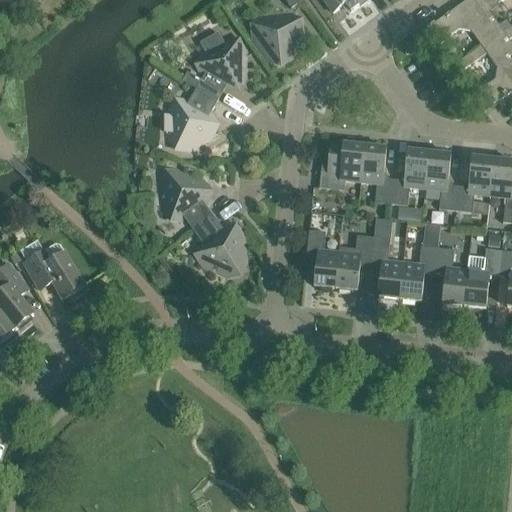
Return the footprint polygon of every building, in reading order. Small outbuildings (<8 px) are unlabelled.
[(302,3),(299,0),(283,0),(291,11),(302,3)] [(321,0),(333,15),(342,8),(342,9),(345,7),(350,15),(370,1),(369,0),(321,0)] [(488,13),(478,0),(469,0),(425,32),(436,48),(459,32),(471,34),(481,48),(484,52),(505,37),(503,34),(488,13)] [(511,0),(478,0),(488,13),(505,0),(511,0)] [(266,62),(293,59),(303,36),(288,15),(263,17),(252,42),(266,62)] [(511,39),(511,27),(503,34),(505,37),(508,42),(511,39)] [(484,52),(481,48),(466,58),(472,66),(486,56),(497,70),(494,82),(472,98),(483,113),(511,92),(511,46),(508,42),(505,37),(484,52)] [(202,80),(196,91),(217,103),(224,92),(247,79),(247,54),(223,40),(202,53),(202,80)] [(406,45),(405,53),(405,56),(420,58),(421,47),(406,45)] [(466,58),(451,69),(457,77),(472,66),(466,58)] [(217,103),(196,91),(190,101),(166,115),(166,139),(190,153),(211,140),(211,113),(217,103)] [(360,185),(364,149),(342,147),(339,176),(320,174),(319,191),(344,194),(345,184),(360,185)] [(364,149),(360,185),(376,187),(374,205),(391,207),(393,182),(383,181),(386,152),(364,149)] [(404,183),(393,182),(391,207),(407,209),(409,191),(425,193),(429,156),(407,154),(404,183)] [(429,156),(425,193),(441,194),(439,213),(455,214),(458,189),(447,188),(451,158),(429,156)] [(468,190),(458,189),(455,214),(472,216),(474,197),(489,199),(493,163),(471,161),(468,190)] [(511,192),(511,164),(493,163),(489,199),(505,201),(502,225),(511,226),(511,200),(511,201),(511,192)] [(193,232),(213,218),(205,208),(203,181),(180,171),(158,187),(161,212),(186,223),(193,232)] [(222,222),(240,210),(233,200),(215,213),(222,222)] [(220,228),(213,218),(193,232),(200,242),(202,269),(225,279),(247,264),(245,239),(220,228)] [(325,235),(309,233),(306,258),(316,259),(313,289),(335,291),(339,255),(338,255),(323,253),(325,235)] [(500,238),(489,237),(488,248),(499,250),(500,238)] [(339,255),(335,291),(357,294),(360,264),(370,265),(373,240),(357,238),(355,252),(339,250),(338,255),(339,255)] [(390,242),(373,240),(370,265),(381,266),(377,300),(399,302),(403,266),(387,264),(390,242)] [(58,245),(44,254),(24,266),(36,286),(48,279),(62,302),(84,289),(58,245)] [(403,266),(399,302),(421,304),(424,275),(434,276),(437,251),(421,249),(419,268),(403,266)] [(437,251),(434,276),(445,277),(441,307),(463,309),(467,273),(452,271),(453,253),(437,251)] [(467,273),(463,309),(485,311),(489,278),(499,279),(502,254),(485,252),(483,274),(467,273)] [(511,254),(502,254),(499,279),(509,280),(506,309),(511,309),(511,254)] [(8,267),(0,274),(0,314),(14,332),(33,317),(17,297),(26,289),(8,267)] [(0,343),(14,332),(0,314),(0,343)]
